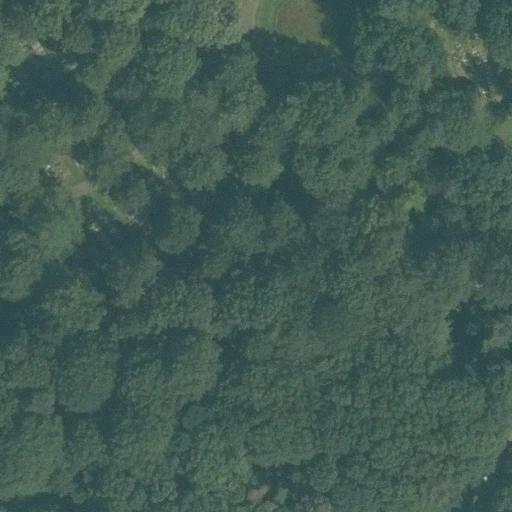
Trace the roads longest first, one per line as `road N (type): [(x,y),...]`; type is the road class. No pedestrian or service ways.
road 1 (track): [(0,416),(511,273)]
road 2 (unclassified): [(419,170),(511,295)]
